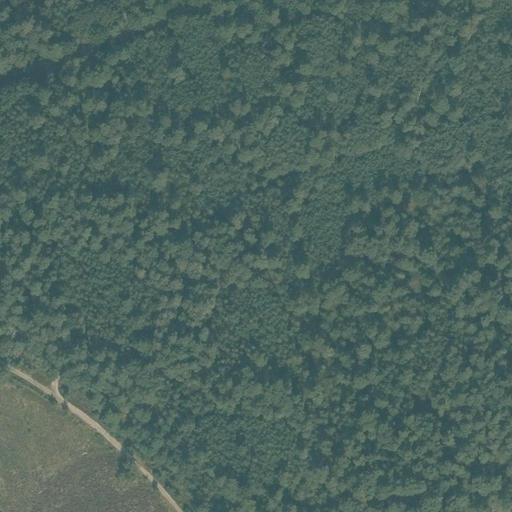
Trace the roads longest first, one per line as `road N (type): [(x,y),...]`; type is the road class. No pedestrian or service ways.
road 1 (track): [(0,141),(46,222),(91,346),(85,361),(55,378),(56,397)]
road 2 (track): [(466,0),(511,268)]
road 3 (track): [(178,511),(98,428),(56,397)]
road 4 (track): [(0,83),(135,35)]
